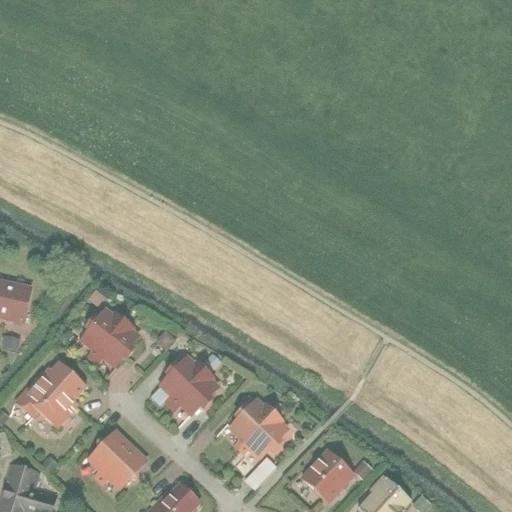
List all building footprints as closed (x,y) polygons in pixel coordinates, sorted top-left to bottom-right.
[(19,282),(0,278),(0,314),(13,317),(19,282)] [(112,316),(90,301),(64,336),(86,352),(112,316)] [(130,329),(112,316),(86,352),(103,364),(130,329)] [(191,365),(174,350),(147,380),(164,395),(191,365)] [(58,398),(71,383),(43,358),(7,398),(43,429),(65,405),(58,398)] [(181,410),(208,381),(191,365),(164,395),(181,410)] [(261,407),(244,391),(215,424),(231,439),(261,407)] [(248,456),(279,423),(261,407),(231,439),(248,456)] [(119,443),(102,427),(76,456),(94,472),(119,443)] [(110,487),(136,456),(119,443),(94,472),(110,487)] [(314,498),(343,469),(318,446),(290,474),(314,498)] [(359,465),(351,459),(343,469),(352,476),(359,465)] [(24,469),(0,462),(0,511),(16,511),(18,507),(36,511),(39,511),(43,501),(16,493),(24,469)] [(353,511),(388,511),(400,501),(372,475),(344,503),(353,511)] [(134,511),(135,511),(179,511),(190,501),(164,478),(134,511)]
